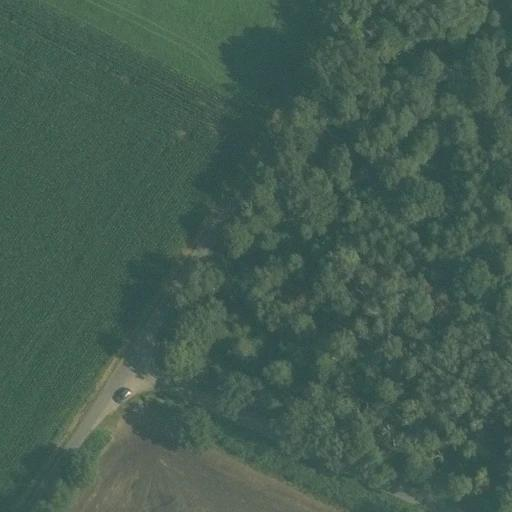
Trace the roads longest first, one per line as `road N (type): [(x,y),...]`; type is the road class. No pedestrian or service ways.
road 1 (unclassified): [(335,0),(318,55),(293,97),(27,511)]
road 2 (track): [(127,362),(451,511)]
